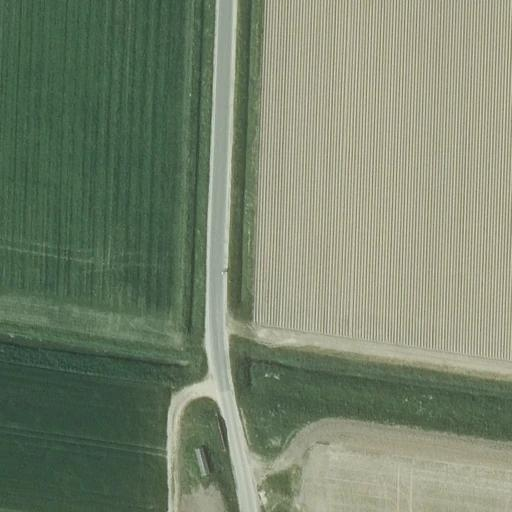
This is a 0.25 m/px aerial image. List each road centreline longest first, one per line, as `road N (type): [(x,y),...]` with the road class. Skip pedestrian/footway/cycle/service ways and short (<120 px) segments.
road 1 (tertiary): [(248,511),(212,336),(224,0)]
road 2 (track): [(223,390),(179,398),(164,511)]
